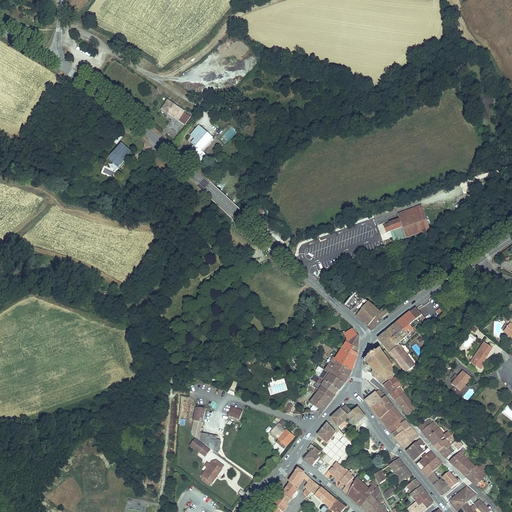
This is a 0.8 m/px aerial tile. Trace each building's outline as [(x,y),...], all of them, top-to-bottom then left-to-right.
[(169,101),(162,110),(175,120),(182,111),(169,101)] [(199,130),(212,143),(216,140),(203,126),(199,130)] [(197,159),(212,143),(199,130),(194,134),(199,139),(194,143),(196,145),(190,151),(197,159)] [(120,145),(107,159),(118,169),(123,163),(122,162),(129,154),(120,145)] [(259,198),(253,205),(261,213),(268,206),(259,198)] [(399,220),(402,227),(405,237),(431,229),(421,204),(397,213),(399,220)] [(399,220),(390,223),(384,225),(386,233),(392,230),(392,231),(398,229),(402,227),(399,220)] [(358,293),(344,307),(369,332),(380,320),(388,314),(384,310),(383,310),(383,309),(380,311),(381,312),(380,312),(377,314),(374,312),(366,304),(359,296),(358,293)] [(384,330),(379,334),(405,368),(415,360),(398,340),(414,326),(413,324),(419,320),(415,316),(420,313),(422,311),(416,304),(406,312),(397,318),(384,330)] [(436,311),(440,315),(444,311),(440,307),(436,311)] [(511,322),(509,321),(503,329),(505,331),(511,323),(511,322)] [(356,329),(353,324),(344,328),(347,334),(356,329)] [(358,333),(356,329),(347,334),(347,338),(348,339),(358,333)] [(359,333),(358,333),(348,339),(352,341),(350,343),(356,348),(357,347),(359,333)] [(472,335),(463,344),(467,348),(476,339),(472,335)] [(321,336),(317,340),(327,348),(329,349),(331,347),(326,343),(328,341),(321,336)] [(347,338),(343,344),(355,353),(356,349),(356,348),(350,343),(352,341),(348,339),(347,338)] [(481,361),(492,345),(483,339),(469,360),(480,367),(483,362),(481,361)] [(366,349),(366,350),(367,352),(363,356),(364,357),(365,356),(373,366),(372,368),(372,370),(374,373),(376,374),(380,379),(382,379),(383,380),(389,377),(388,376),(391,374),(393,369),(391,368),(391,361),(393,360),(392,359),(393,358),(392,357),(393,357),(384,345),(382,346),(379,343),(375,346),(373,344),(372,345),(373,347),(369,351),(367,348),(366,349)] [(355,353),(343,344),(335,354),(351,365),(355,353)] [(327,367),(343,379),(348,372),(327,356),(320,352),(319,351),(317,355),(327,362),(324,365),(327,367)] [(327,356),(348,372),(351,365),(335,354),(334,353),(332,354),(330,356),(328,355),(327,356)] [(325,375),(338,385),(343,379),(327,367),(326,369),(328,371),(325,375)] [(464,383),(470,375),(462,368),(451,381),(459,388),(462,384),(461,383),(463,382),(464,383)] [(398,370),(389,377),(395,385),(398,383),(404,379),(398,370)] [(319,384),(331,393),(338,385),(325,375),(323,374),(320,372),(318,375),(323,379),(322,380),(317,377),(314,381),(319,384)] [(389,377),(383,380),(390,390),(396,386),(395,385),(389,377)] [(396,386),(390,390),(394,396),(403,390),(398,383),(395,385),(396,386)] [(322,406),(323,405),(331,393),(319,384),(309,397),(313,399),(310,403),(314,407),(316,406),(318,403),(321,406),(322,406)] [(378,385),(375,387),(381,394),(380,395),(384,401),(388,397),(378,385)] [(366,396),(365,396),(371,403),(377,397),(380,395),(381,394),(375,387),(365,395),(366,396)] [(403,390),(394,396),(407,412),(416,404),(411,397),(409,399),(403,390)] [(377,397),(371,403),(380,414),(387,407),(383,402),(381,403),(377,397)] [(383,402),(387,407),(393,403),(388,397),(384,401),(383,402)] [(346,414),(351,407),(345,400),(331,413),(337,420),(339,425),(343,429),(345,428),(345,425),(340,419),(346,414)] [(351,407),(346,414),(350,419),(352,421),(354,420),(365,412),(357,402),(351,407)] [(387,407),(380,414),(387,424),(401,412),(393,403),(387,407)] [(511,407),(509,405),(502,413),(511,420),(511,407)] [(232,408),(229,416),(241,420),(244,412),(232,408)] [(204,411),(198,410),(194,430),(194,433),(194,435),(195,437),(206,447),(208,437),(201,435),(204,411)] [(401,412),(387,424),(391,429),(401,421),(400,420),(404,416),(401,412)] [(428,415),(417,423),(426,434),(437,424),(432,418),(428,415)] [(400,420),(401,421),(405,426),(409,422),(404,416),(400,420)] [(326,438),(330,434),(332,436),(334,433),(332,432),(336,427),(326,418),(317,430),(326,438)] [(287,423),(282,420),(272,433),(278,439),(286,447),(295,437),(287,431),(286,431),(283,428),(287,423)] [(401,421),(391,429),(398,438),(405,433),(401,429),(405,426),(401,421)] [(401,429),(405,433),(409,430),(411,429),(408,426),(411,424),(409,422),(405,426),(401,429)] [(437,424),(426,434),(432,441),(439,435),(444,431),(442,429),(443,428),(438,422),(437,424)] [(409,430),(413,435),(417,432),(414,427),(411,429),(409,430)] [(439,435),(432,441),(437,446),(443,441),(445,444),(447,442),(449,440),(446,437),(448,436),(450,436),(454,433),(450,428),(449,429),(445,433),(440,437),(439,435)] [(405,433),(398,438),(402,444),(413,435),(409,430),(405,433)] [(462,441),(455,434),(451,438),(457,445),(462,441)] [(210,451),(218,457),(221,445),(218,444),(219,438),(208,437),(206,447),(210,451)] [(405,447),(413,456),(425,446),(416,437),(405,447)] [(286,447),(278,439),(275,443),(283,450),(286,447)] [(310,446),(304,454),(312,461),(318,452),(316,451),(320,447),(310,439),(307,444),(310,446)] [(443,441),(437,446),(444,454),(452,447),(447,442),(445,444),(443,441)] [(460,446),(448,458),(464,473),(471,466),(459,453),(462,450),(465,447),(463,445),(461,447),(460,446)] [(422,454),(415,460),(421,466),(435,453),(430,447),(426,450),(422,454)] [(471,466),(474,463),(462,450),(459,453),(471,466)] [(435,453),(421,466),(426,473),(432,467),(441,459),(435,453)] [(400,457),(398,454),(388,461),(391,464),(400,457)] [(337,462),(340,464),(341,462),(338,460),(335,457),(330,464),(327,467),(331,469),(332,468),(335,465),(334,463),(335,461),(336,462),(337,462)] [(403,461),(400,457),(391,464),(393,468),(403,461)] [(484,465),(478,459),(475,462),(477,465),(481,469),(484,465)] [(344,480),(340,485),(346,490),(353,476),(351,474),(352,472),(347,467),(348,466),(345,464),(344,465),(341,465),(340,464),(337,462),(336,462),(335,461),(334,463),(335,465),(332,468),(331,469),(333,471),(336,474),(336,476),(339,476),(340,475),(342,477),(341,478),(344,480)] [(409,469),(403,461),(393,468),(400,477),(404,474),(409,469)] [(205,479),(215,464),(222,468),(224,470),(225,468),(216,462),(213,463),(211,466),(208,464),(206,467),(209,469),(203,477),(204,481),(213,487),(214,485),(205,479)] [(481,476),(485,472),(481,469),(477,465),(475,462),(474,463),(471,466),(464,473),(480,487),(486,482),(480,477),(481,476)] [(274,511),(286,495),(288,497),(297,483),(296,483),(294,481),(303,468),(297,463),(287,477),(288,478),(264,511),(274,511)] [(222,468),(215,464),(205,479),(214,485),(220,476),(220,475),(218,474),(222,468)] [(380,466),(374,470),(376,474),(382,470),(380,466)] [(432,467),(426,473),(433,482),(441,491),(449,484),(444,477),(441,480),(432,467)] [(303,476),(307,471),(303,468),(294,481),(296,483),(301,475),(303,476)] [(400,477),(393,468),(391,469),(398,479),(400,477)] [(444,477),(449,484),(457,478),(449,468),(441,474),(444,477)] [(382,470),(376,474),(379,479),(385,475),(382,470)] [(300,480),(302,482),(299,486),(306,492),(310,488),(327,502),(334,495),(307,471),(303,476),(300,480)] [(374,477),(373,474),(370,471),(365,474),(370,482),(374,477)] [(353,476),(346,490),(356,498),(364,489),(368,492),(376,482),(374,477),(370,482),(372,483),(371,485),(368,483),(367,484),(355,473),(353,476)] [(413,475),(405,481),(411,489),(419,482),(413,475)] [(368,492),(359,502),(366,507),(367,507),(376,498),(373,494),(380,490),(376,482),(368,492)] [(411,489),(409,490),(415,497),(417,500),(427,493),(419,482),(411,489)] [(448,496),(456,506),(465,499),(474,492),(466,483),(448,496)] [(390,485),(383,490),(386,496),(393,491),(390,485)] [(364,489),(356,498),(359,502),(368,492),(364,489)] [(414,503),(419,509),(432,499),(427,493),(417,500),(415,497),(409,502),(411,506),(414,503)] [(286,495),(274,511),(278,511),(288,497),(286,495)] [(343,502),(334,495),(327,502),(326,503),(328,505),(329,503),(337,510),(343,502)] [(378,501),(376,498),(367,507),(371,511),(374,511),(382,505),(384,504),(380,499),(378,501)] [(465,499),(456,506),(460,511),(465,511),(473,506),(470,503),(469,504),(465,499)] [(477,511),(473,506),(465,511),(482,511),(489,507),(481,500),(476,504),(482,511),(480,511),(477,511)]
